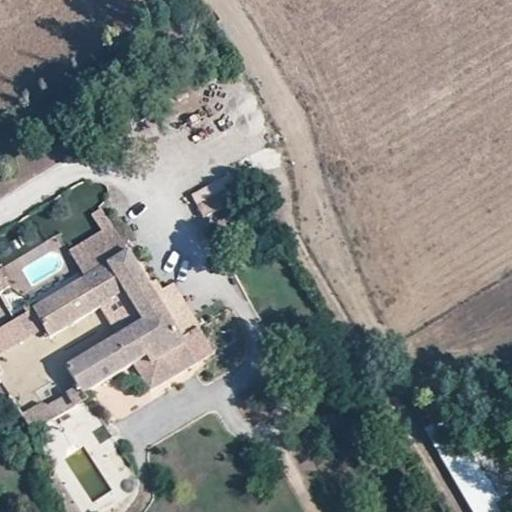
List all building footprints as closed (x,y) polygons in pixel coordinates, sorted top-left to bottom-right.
[(223,175),(190,195),(207,224),(240,204),(223,175)] [(86,277),(129,252),(113,225),(70,251),(86,277)] [(86,277),(31,310),(42,329),(48,339),(98,309),(114,335),(64,365),(76,385),(82,395),(145,359),(150,366),(184,345),(129,252),(86,277)] [(0,354),(42,329),(31,310),(0,328),(0,354)] [(76,385),(21,416),(33,432),(86,402),(82,395),(76,385)] [(422,430),(470,511),(499,511),(442,416),(422,430)]
